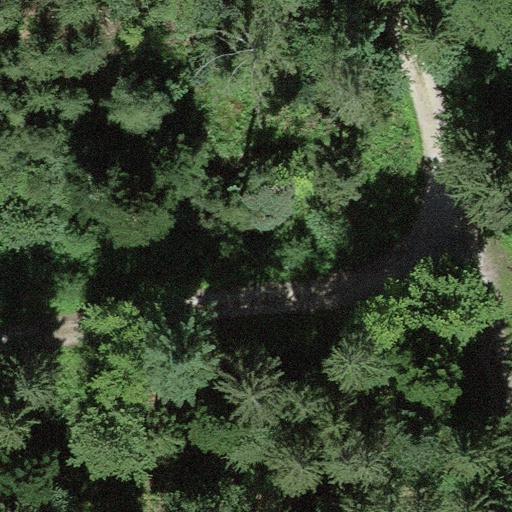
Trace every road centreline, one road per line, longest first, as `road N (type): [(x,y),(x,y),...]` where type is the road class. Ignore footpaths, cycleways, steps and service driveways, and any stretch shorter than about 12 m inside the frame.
road 1 (track): [(499,511),(415,84),(384,0)]
road 2 (track): [(511,280),(447,276),(259,309),(0,339)]
